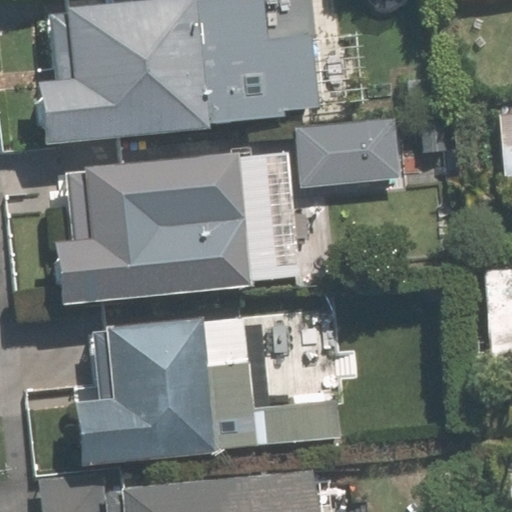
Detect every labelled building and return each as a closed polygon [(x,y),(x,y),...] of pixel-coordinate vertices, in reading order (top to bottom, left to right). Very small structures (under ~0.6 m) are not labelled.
[(40,79),(45,140),(320,115),(312,33),(268,37),(265,0),(139,0),(51,8),(57,78),(40,79)] [(444,74),(407,77),(410,112),(447,109),(444,74)] [(511,109),(499,111),(506,178),(511,177),(511,109)] [(395,115),(298,124),(303,184),(401,175),(395,115)] [(419,121),(421,150),(445,147),(443,118),(419,121)] [(56,238),(62,301),(301,279),(289,148),(66,169),(73,237),(56,238)] [(493,361),(511,359),(511,262),(484,265),(493,361)] [(76,397),(82,462),(341,438),(337,398),(256,405),(247,313),(93,327),(100,395),(76,397)] [(315,479),(314,466),(105,485),(104,471),(40,477),(43,511),(332,511),(330,477),(315,479)]
